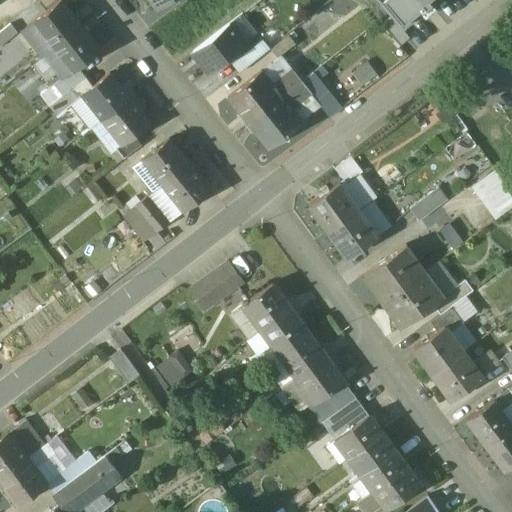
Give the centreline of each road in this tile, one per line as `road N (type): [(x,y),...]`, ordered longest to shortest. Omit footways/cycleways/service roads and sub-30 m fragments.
road 1 (residential): [(498,511),(258,200)]
road 2 (unclassified): [(258,200),(0,401)]
road 3 (unclassified): [(511,0),(258,200)]
road 4 (residential): [(258,200),(104,0)]
